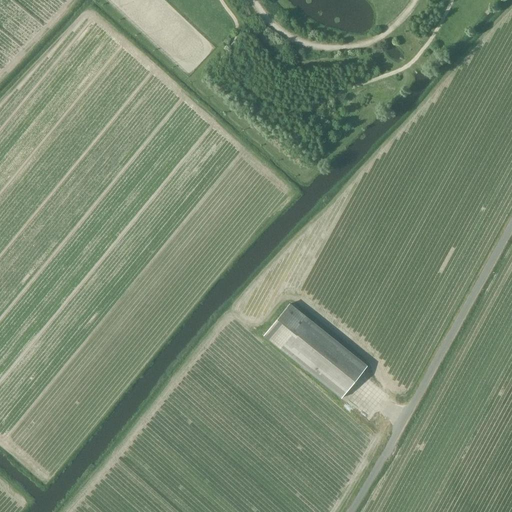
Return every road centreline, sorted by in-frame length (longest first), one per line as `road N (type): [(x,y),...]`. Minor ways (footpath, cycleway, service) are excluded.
road 1 (unclassified): [(346,511),(511,222)]
road 2 (track): [(238,24),(232,47),(240,87),(306,113),(402,70),(451,0)]
